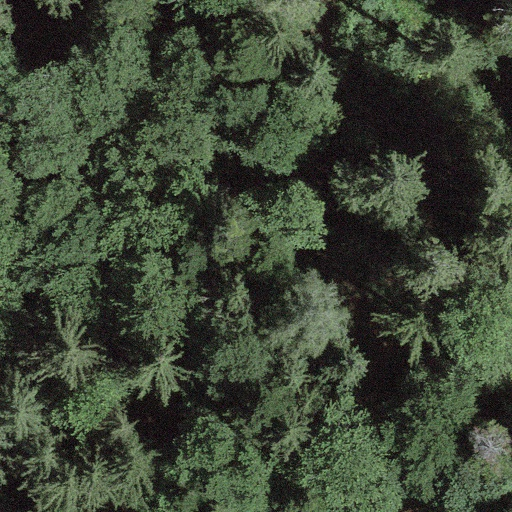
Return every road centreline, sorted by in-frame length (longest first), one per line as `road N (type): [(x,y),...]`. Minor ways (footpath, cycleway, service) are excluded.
road 1 (track): [(444,511),(411,376),(370,340),(319,136),(327,0)]
road 2 (track): [(511,159),(462,148),(413,191),(370,340)]
